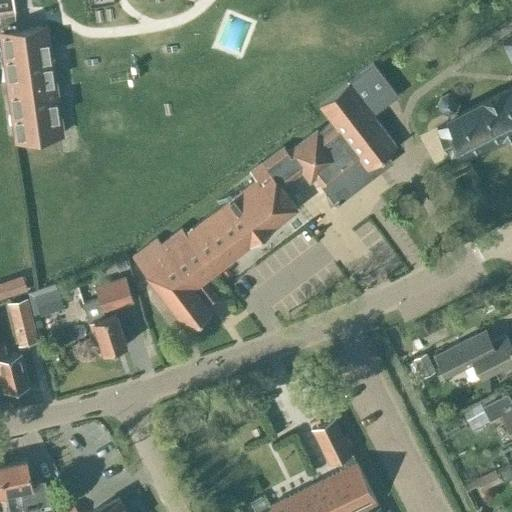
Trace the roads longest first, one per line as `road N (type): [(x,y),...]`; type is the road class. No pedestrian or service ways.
road 1 (residential): [(120,399),(346,323)]
road 2 (residential): [(346,323),(444,511)]
road 3 (residential): [(346,323),(511,242)]
road 4 (residential): [(177,511),(120,399)]
road 5 (residential): [(0,428),(120,399)]
